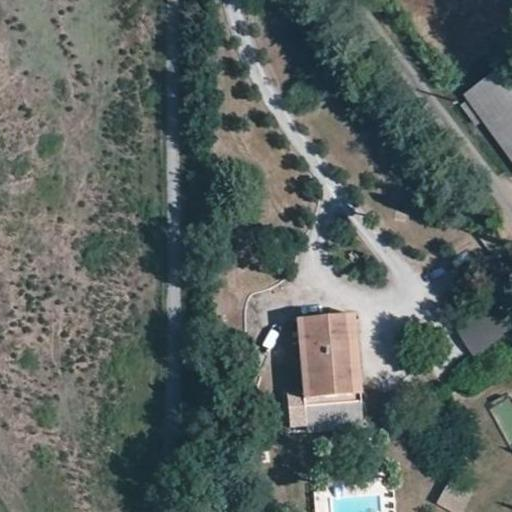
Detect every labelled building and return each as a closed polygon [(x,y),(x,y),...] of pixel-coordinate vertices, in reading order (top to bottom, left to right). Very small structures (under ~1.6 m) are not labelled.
[(485,123),(511,157),(511,88),(497,69),(464,96),(468,100),(460,106),(477,129),(485,123)] [(511,314),(497,296),(455,330),(478,358),(511,330),(511,314)] [(343,315),(351,394),(363,392),(355,314),(343,315)] [(297,320),(305,398),(351,394),(343,315),(297,320)] [(488,408),(511,447),(511,446),(511,400),(509,396),(488,408)] [(455,511),(464,511),(473,490),(447,480),(438,505),(455,511)]
